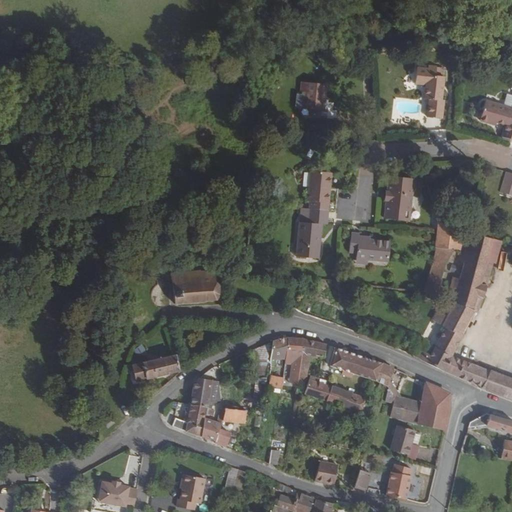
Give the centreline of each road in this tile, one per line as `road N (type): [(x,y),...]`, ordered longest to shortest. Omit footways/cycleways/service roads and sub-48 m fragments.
road 1 (residential): [(463,389),(289,319),(201,361),(133,422)]
road 2 (residential): [(133,422),(311,491),(416,511)]
road 3 (residential): [(357,207),(361,151),(475,148),(511,165)]
road 4 (residential): [(0,474),(67,467),(133,422)]
road 5 (unclassified): [(463,389),(436,511)]
